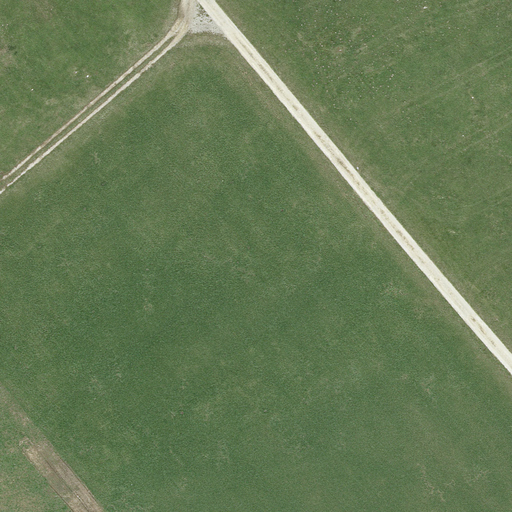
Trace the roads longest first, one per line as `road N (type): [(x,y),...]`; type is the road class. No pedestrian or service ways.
road 1 (track): [(511,374),(197,0)]
road 2 (track): [(0,198),(208,11)]
